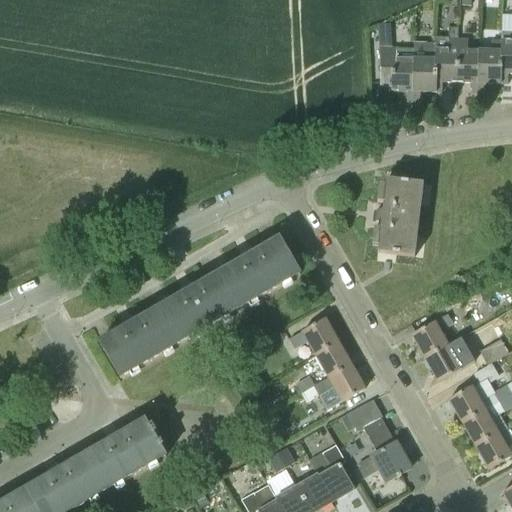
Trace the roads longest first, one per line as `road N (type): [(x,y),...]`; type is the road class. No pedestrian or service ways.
road 1 (residential): [(451,481),(278,180)]
road 2 (residential): [(278,180),(42,292)]
road 3 (residential): [(0,471),(88,421),(96,407),(42,292)]
road 4 (residential): [(511,124),(399,139),(278,180)]
